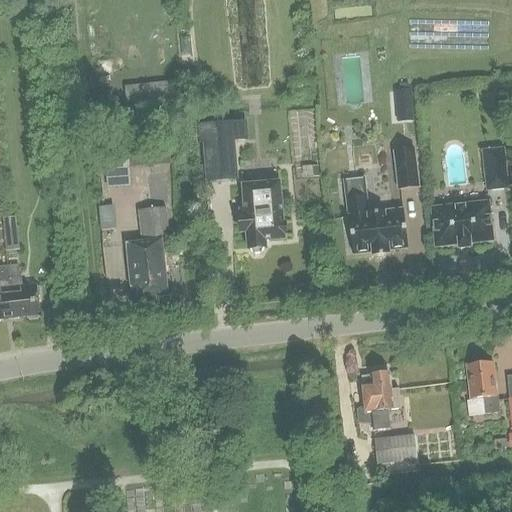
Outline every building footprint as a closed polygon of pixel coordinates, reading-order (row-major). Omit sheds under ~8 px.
[(411,91),(394,92),(396,108),(412,107),(411,91)] [(508,114),(507,102),(498,103),(499,115),(508,114)] [(230,141),(244,140),(243,125),(199,129),(201,144),(206,143),(210,182),(233,180),(230,141)] [(486,192),(509,190),(505,149),(482,151),(486,192)] [(108,187),(132,185),(130,153),(106,155),(108,187)] [(393,156),(397,194),(419,191),(415,153),(393,156)] [(244,216),(239,217),(240,235),(246,234),(247,251),(249,251),(253,256),(261,255),(263,249),(266,249),(265,243),(284,241),(283,225),(284,225),(283,213),(282,213),(279,184),(241,187),(244,216)] [(367,217),(365,199),(345,201),(352,257),(371,254),(371,258),(377,258),(388,256),(388,252),(407,250),(402,212),(367,217)] [(469,249),(469,245),(492,243),(487,204),(430,210),(434,249),(457,246),(458,251),(469,249)] [(115,205),(101,205),(102,228),(116,228),(115,205)] [(168,242),(167,231),(165,213),(143,215),(146,243),(125,246),(130,289),(132,289),(134,307),(152,305),(151,299),(167,298),(162,242),(168,242)] [(20,252),(17,227),(3,229),(6,254),(20,252)] [(18,267),(8,268),(13,320),(40,317),(36,286),(22,288),(21,279),(19,280),(18,267)] [(0,321),(13,320),(8,268),(0,269),(0,321)] [(484,417),(499,415),(496,388),(494,388),(491,364),(467,367),(471,402),(482,400),(484,417)] [(386,413),(400,411),(398,391),(390,392),(388,376),(361,379),(362,384),(364,401),(362,404),(363,410),(357,412),(358,426),(368,427),(372,426),(373,434),(389,432),(386,413)] [(511,436),(491,439),(493,453),(511,450),(511,436)] [(376,466),(416,462),(414,438),(374,442),(376,466)]
